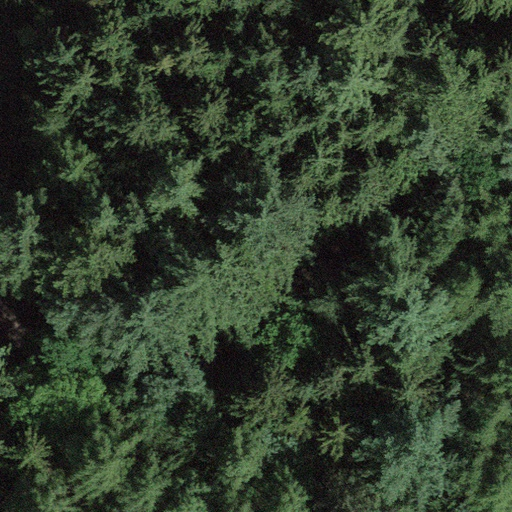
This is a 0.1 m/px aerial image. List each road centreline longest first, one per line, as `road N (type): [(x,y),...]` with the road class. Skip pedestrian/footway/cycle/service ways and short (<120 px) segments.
road 1 (track): [(407,511),(259,430),(188,368),(276,301),(511,87)]
road 2 (track): [(0,312),(92,348),(188,368)]
